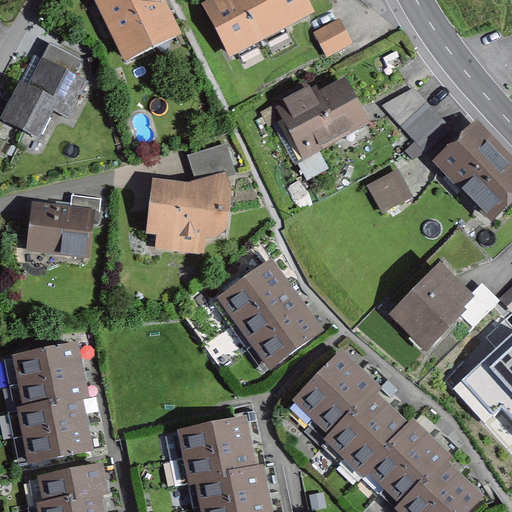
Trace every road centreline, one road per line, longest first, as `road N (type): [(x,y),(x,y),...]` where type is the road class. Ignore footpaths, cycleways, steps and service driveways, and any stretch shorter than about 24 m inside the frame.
road 1 (tertiary): [(511,127),(413,0)]
road 2 (residential): [(128,511),(94,371)]
